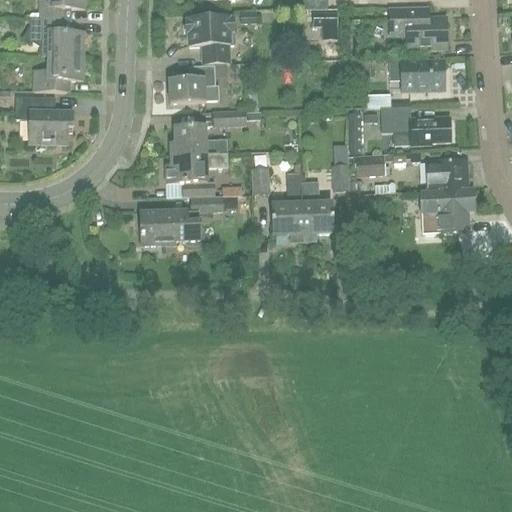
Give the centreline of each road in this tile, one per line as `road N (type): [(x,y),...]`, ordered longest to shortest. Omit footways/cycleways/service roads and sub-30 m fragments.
road 1 (residential): [(0,204),(55,197),(108,152),(124,102),(127,0)]
road 2 (residential): [(511,203),(490,155),(479,0)]
road 3 (residential): [(511,296),(473,309),(421,312),(348,304)]
